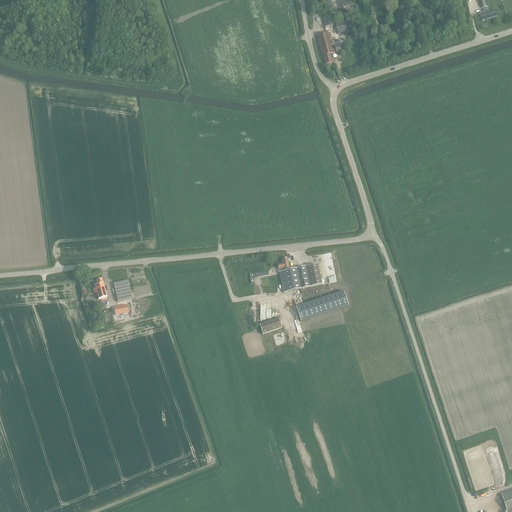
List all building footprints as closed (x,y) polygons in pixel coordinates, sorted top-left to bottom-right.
[(331,0),(319,3),(322,12),(349,6),(348,0),(331,0)] [(478,0),(482,10),(487,9),(484,0),(478,0)] [(482,21),(497,16),(495,11),(487,13),(486,11),(485,11),(485,12),(479,14),(482,21)] [(323,18),(325,27),(333,25),(331,16),(323,18)] [(336,24),(338,33),(349,30),(347,21),(336,24)] [(334,49),(332,49),(331,46),(335,45),(334,40),(330,41),(328,33),(317,36),(325,65),(332,63),(330,54),(335,53),(334,49)] [(334,46),(336,52),(345,50),(343,44),(334,46)] [(282,264),(278,265),(284,293),(322,285),(318,265),(288,271),(287,268),(289,268),(288,263),(287,258),(281,259),(282,264)] [(262,276),(268,276),(268,272),(250,274),(251,285),(255,285),(254,279),(263,278),(262,276)] [(98,299),(107,297),(103,284),(104,284),(102,279),(96,281),(97,281),(96,281),(97,286),(95,286),(95,288),(95,289),(93,289),(94,294),(97,293),(98,299)] [(113,283),(117,302),(118,302),(120,314),(126,313),(125,307),(128,307),(127,300),(132,299),(128,280),(113,283)] [(343,292),(296,307),(300,322),(348,306),(343,292)] [(278,319),(259,325),(263,334),(281,328),(278,319)] [(511,511),(511,491),(502,495),(508,511),(511,511)]
